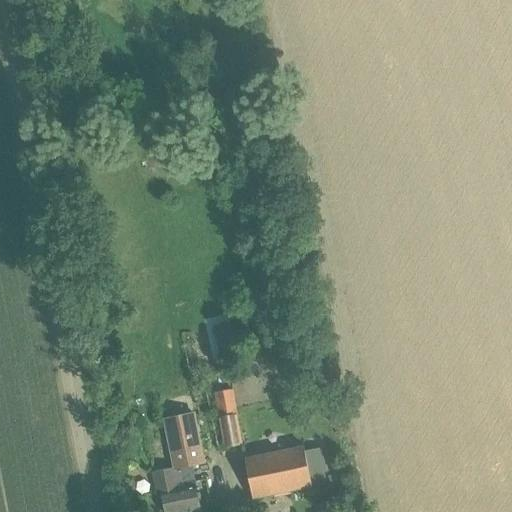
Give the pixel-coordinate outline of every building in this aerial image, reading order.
[(210,230),(223,229),(221,209),(208,210),(210,230)] [(234,317),(215,316),(213,355),(232,356),(234,317)] [(216,393),(226,448),(243,445),(233,390),(216,393)] [(175,468),(154,473),(158,495),(163,494),(167,511),(192,511),(201,510),(192,465),(205,462),(195,415),(165,421),(175,468)] [(305,447),(246,460),(254,499),(275,494),(276,497),(292,494),(291,491),(313,487),(312,485),(328,481),(322,449),(306,452),(305,447)]
